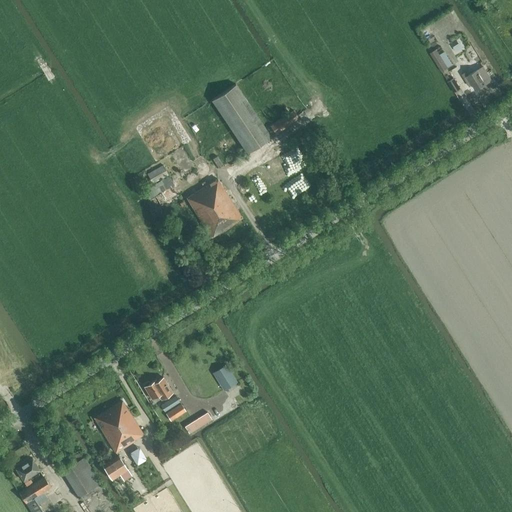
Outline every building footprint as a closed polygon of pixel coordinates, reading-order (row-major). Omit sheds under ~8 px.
[(431,53),(442,71),(447,68),(436,50),(431,53)] [(492,80),(483,66),(467,75),(466,76),(467,76),(464,78),(469,87),(473,85),(476,90),(492,80)] [(448,82),(455,92),(460,88),(454,79),(448,82)] [(247,153),(271,137),(236,84),(211,100),(247,153)] [(293,110),(270,126),(276,134),(299,118),(293,110)] [(213,159),(218,168),(223,165),(217,156),(213,159)] [(152,184),(169,175),(163,165),(147,174),(152,184)] [(145,191),(147,195),(150,199),(155,196),(161,205),(180,195),(169,176),(145,191)] [(242,218),(217,178),(187,198),(211,237),(222,230),(222,231),(232,225),(231,225),(242,218)] [(213,372),(224,390),(237,382),(226,364),(213,372)] [(144,386),(152,399),(159,395),(161,399),(172,392),(163,377),(157,381),(156,379),(150,383),(149,381),(148,381),(144,383),(144,384),(145,386),(144,386)] [(160,405),(163,408),(165,411),(180,402),(176,395),(160,405)] [(94,418),(116,452),(135,441),(135,439),(143,434),(123,401),(94,418)] [(181,404),(174,408),(166,414),(171,421),(186,411),(181,404)] [(207,412),(185,426),(189,433),(212,418),(207,412)] [(131,451),(138,464),(147,458),(140,446),(131,451)] [(78,497),(80,496),(101,483),(85,457),(84,457),(80,450),(59,462),(63,470),(62,471),(78,497)] [(118,456),(102,466),(112,481),(120,475),(124,481),(131,476),(118,456)] [(16,468),(24,481),(40,470),(32,458),(16,468)] [(44,476),(19,492),(31,511),(43,511),(34,497),(51,487),(44,476)] [(90,511),(110,511),(117,508),(101,483),(80,496),(90,511)]
